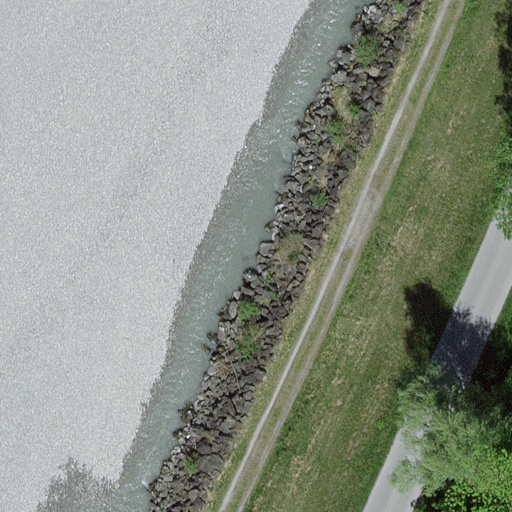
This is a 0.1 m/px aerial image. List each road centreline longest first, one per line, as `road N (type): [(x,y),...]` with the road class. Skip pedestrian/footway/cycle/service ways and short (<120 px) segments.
road 1 (track): [(210,511),(430,0)]
road 2 (track): [(511,223),(385,511)]
